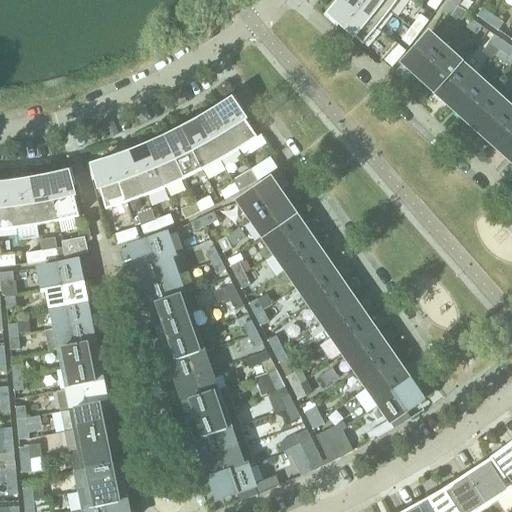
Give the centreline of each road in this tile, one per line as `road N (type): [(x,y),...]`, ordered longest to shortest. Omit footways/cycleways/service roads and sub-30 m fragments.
road 1 (residential): [(478,423),(212,57)]
road 2 (residential): [(295,0),(511,193)]
road 3 (residential): [(0,138),(152,92),(212,57)]
road 4 (residential): [(478,423),(328,511)]
